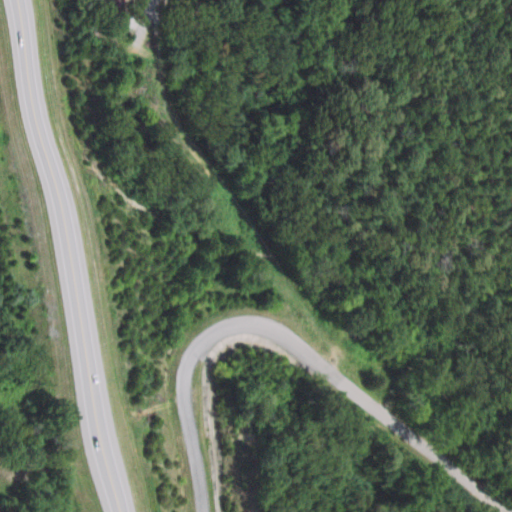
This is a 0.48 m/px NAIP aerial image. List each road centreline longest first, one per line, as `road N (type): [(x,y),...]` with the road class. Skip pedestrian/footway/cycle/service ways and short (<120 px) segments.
road 1 (primary): [(101,511),(2,0)]
road 2 (residential): [(510,511),(281,334)]
road 3 (residential): [(281,334),(228,327),(193,355),(186,411),(204,511)]
